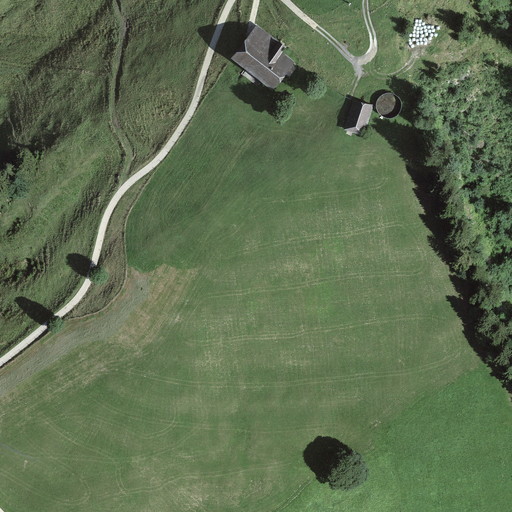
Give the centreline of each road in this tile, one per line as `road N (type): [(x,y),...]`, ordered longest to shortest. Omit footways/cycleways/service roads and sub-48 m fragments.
road 1 (track): [(231,0),(186,119),(111,204),(83,290),(0,362)]
road 2 (track): [(365,0),(373,47),(357,59),(285,0)]
